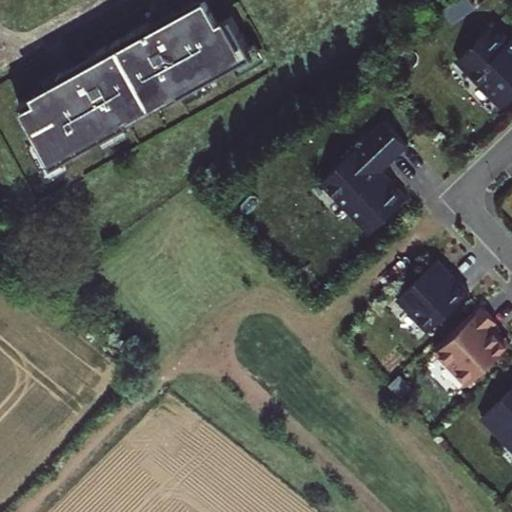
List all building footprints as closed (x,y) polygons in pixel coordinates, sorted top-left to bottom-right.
[(64,75),(21,98),(53,159),(130,118),(125,109),(176,82),(181,91),(255,51),(235,13),(220,21),(208,0),(205,0),(170,19),(169,20),(156,27),(151,18),(92,50),(93,52),(75,61),(67,66),(61,70),(64,75)] [(511,95),(511,32),(499,19),(462,55),(506,102),(511,95)] [(411,140),(388,116),(324,177),(373,228),(410,194),(384,166),(395,155),(411,140)] [(440,255),(438,257),(459,279),(461,277),(454,268),(440,255)] [(432,327),(472,288),(461,277),(459,279),(438,257),(400,294),(432,327)] [(499,340),(499,332),(502,329),(495,321),(500,317),(486,303),(439,347),(471,380),(506,347),(499,340)] [(502,329),(499,332),(499,340),(506,347),(511,340),(511,339),(508,335),(502,329)] [(511,386),(484,413),(509,441),(511,438),(511,386)]
